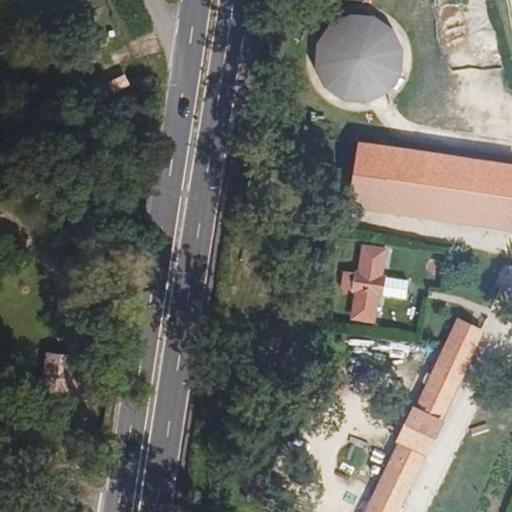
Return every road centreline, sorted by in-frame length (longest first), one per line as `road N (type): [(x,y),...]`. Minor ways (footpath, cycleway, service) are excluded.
road 1 (primary): [(147,511),(224,0)]
road 2 (primary): [(190,0),(116,511)]
road 3 (motorway): [(178,511),(0,111)]
road 4 (unknown): [(157,225),(58,0)]
road 5 (motorway): [(0,325),(89,511)]
road 6 (track): [(0,418),(118,501)]
